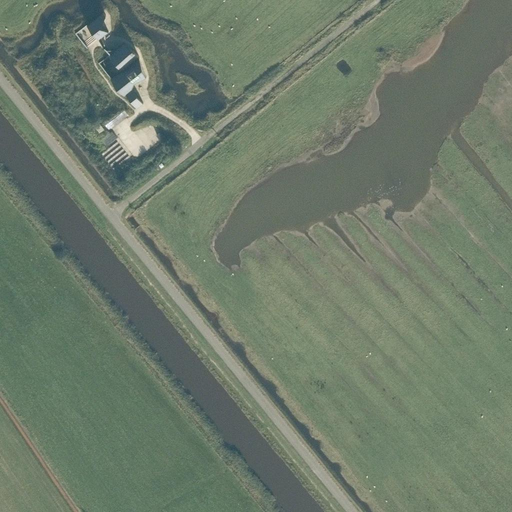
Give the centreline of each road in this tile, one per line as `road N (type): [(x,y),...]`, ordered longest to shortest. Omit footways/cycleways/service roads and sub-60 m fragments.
road 1 (tertiary): [(352,511),(0,74)]
road 2 (track): [(111,209),(374,0)]
